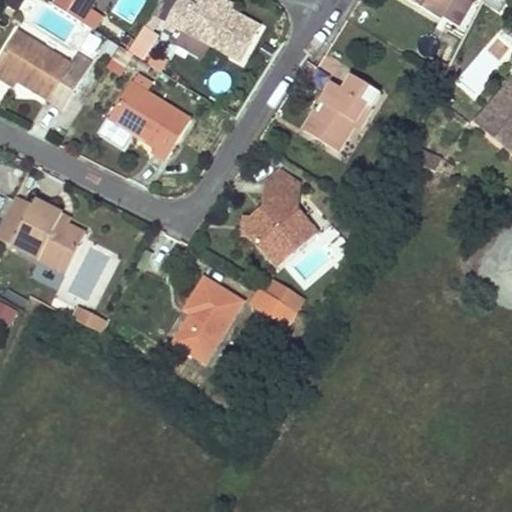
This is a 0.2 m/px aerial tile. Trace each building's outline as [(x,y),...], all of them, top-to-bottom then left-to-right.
[(17,12),(24,0),(6,0),(4,4),(17,12)] [(91,9),(97,0),(50,0),(49,2),(94,30),(102,16),(91,9)] [(167,24),(178,5),(169,0),(164,0),(154,16),(167,24)] [(261,29),(231,12),(207,0),(200,0),(196,8),(182,0),(180,0),(178,5),(167,24),(165,28),(179,36),(182,30),(208,45),(243,63),(261,29)] [(234,7),(221,0),(207,0),(231,12),(234,7)] [(452,0),(407,0),(440,20),(442,17),(452,0)] [(460,26),(472,4),(465,0),(452,0),(442,17),(460,26)] [(143,61),(158,35),(146,28),(136,42),(132,49),(130,52),(134,55),(143,61)] [(208,45),(182,30),(179,36),(175,43),(201,57),(208,45)] [(476,97),(511,48),(511,42),(497,31),(457,83),(476,97)] [(70,66),(17,33),(0,60),(0,70),(18,82),(64,110),(92,65),(77,55),(70,66)] [(136,42),(128,37),(124,43),(132,49),(136,42)] [(130,62),(134,55),(130,52),(121,47),(107,69),(121,77),(130,62)] [(162,73),(143,61),(134,55),(130,62),(158,80),(162,73)] [(443,79),(449,68),(435,60),(429,71),(443,79)] [(18,82),(0,70),(0,78),(15,88),(18,82)] [(354,128),(367,107),(372,110),(381,95),(353,77),(345,91),(333,85),(304,132),(338,153),(354,128)] [(511,82),(476,124),(510,154),(511,151),(511,82)] [(192,122),(131,84),(109,120),(110,120),(133,135),(155,149),(152,153),(166,162),(192,122)] [(359,131),(372,110),(367,107),(354,128),(359,131)] [(133,135),(110,120),(107,125),(130,139),(133,135)] [(415,164),(419,156),(405,150),(400,157),(415,164)] [(435,173),(441,161),(421,151),(419,156),(415,164),(435,173)] [(299,184),(283,173),(276,173),(267,182),(299,184)] [(317,233),(297,210),(292,204),(298,198),(299,184),(267,182),(266,196),(271,203),(265,208),(252,219),(250,238),(277,267),(317,233)] [(0,241),(12,248),(34,206),(15,197),(0,227),(0,241)] [(66,275),(86,235),(68,226),(60,222),(63,216),(63,215),(36,202),(34,206),(12,248),(66,275)] [(68,226),(71,221),(63,216),(60,222),(68,226)] [(250,238),(252,219),(244,219),(242,237),(250,238)] [(158,279),(165,264),(147,254),(140,269),(158,279)] [(206,364),(243,303),(205,280),(185,312),(191,316),(173,345),(206,364)] [(283,305),(261,290),(250,306),(286,329),(296,313),(295,312),(283,305)] [(301,303),(289,296),(283,305),(295,312),(301,303)] [(0,318),(7,322),(13,311),(0,303),(0,318)] [(80,324),(86,312),(79,308),(72,320),(80,324)] [(11,325),(18,313),(13,311),(7,322),(11,325)] [(102,335),(109,323),(86,312),(80,324),(102,335)] [(299,337),(308,320),(296,312),(296,313),(286,329),(299,337)]
